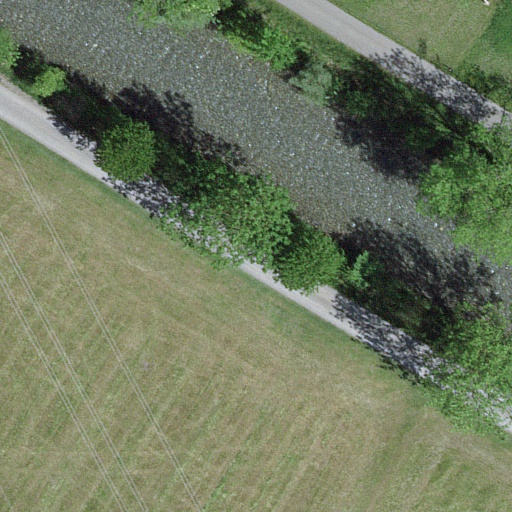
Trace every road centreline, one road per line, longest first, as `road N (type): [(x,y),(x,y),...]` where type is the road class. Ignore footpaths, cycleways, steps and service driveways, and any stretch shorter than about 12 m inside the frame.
road 1 (track): [(511,420),(0,108)]
road 2 (unclassified): [(511,130),(299,0)]
